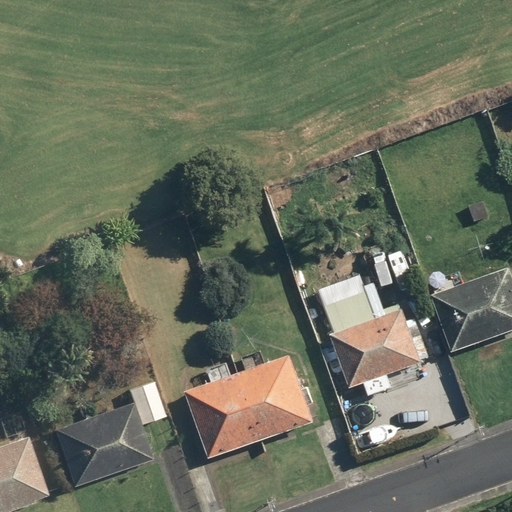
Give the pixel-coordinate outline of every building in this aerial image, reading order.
[(511,267),(437,292),(456,350),(511,331),(511,267)] [(377,270),(335,285),(337,294),(327,297),(339,330),(334,331),(353,386),(368,381),(372,394),(397,385),(392,372),(428,360),(407,300),(390,306),(377,270)] [(300,352),(189,388),(212,457),(322,421),(300,352)] [(129,399),(55,427),(78,487),(157,457),(144,423),(168,414),(155,380),(126,391),(129,399)] [(392,411),(360,434),(367,443),(399,421),(392,411)] [(0,511),(37,501),(35,497),(51,493),(34,437),(0,446),(0,511)]
